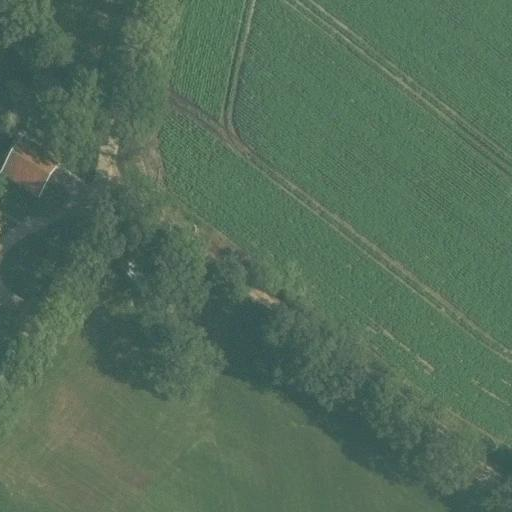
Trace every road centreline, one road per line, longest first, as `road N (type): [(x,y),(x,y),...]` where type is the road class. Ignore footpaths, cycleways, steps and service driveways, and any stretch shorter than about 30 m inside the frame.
road 1 (track): [(511,491),(193,262),(123,193),(114,163),(0,34)]
road 2 (unclassified): [(0,392),(75,275),(114,163),(146,0)]
